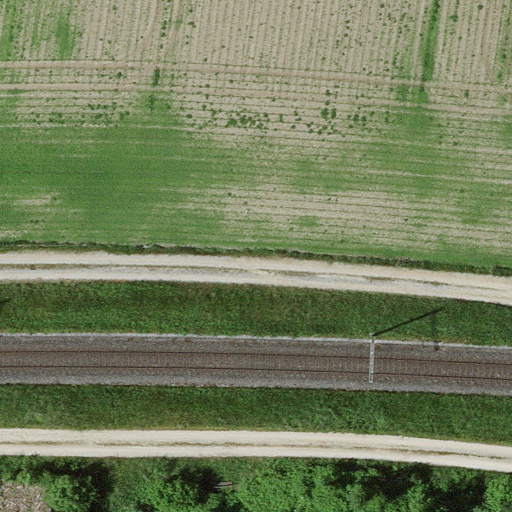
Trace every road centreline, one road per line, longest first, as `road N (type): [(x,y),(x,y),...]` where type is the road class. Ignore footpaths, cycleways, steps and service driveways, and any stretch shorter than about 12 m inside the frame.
road 1 (track): [(0,267),(285,272),(511,291)]
road 2 (track): [(511,456),(240,439),(0,438)]
